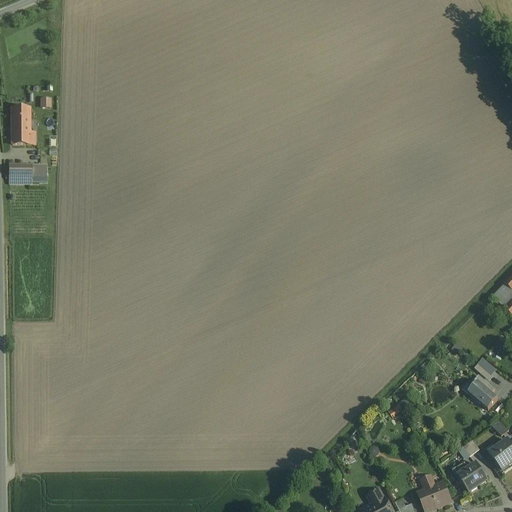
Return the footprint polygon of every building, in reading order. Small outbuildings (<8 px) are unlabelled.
[(55,108),(55,99),(43,98),(43,108),(55,108)] [(11,110),(11,147),(35,147),(35,134),(30,134),(30,110),(11,110)] [(47,167),(9,167),(9,186),(32,187),(32,184),(47,184),(47,167)] [(511,292),(506,287),(493,300),(504,310),(511,302),(511,292)] [(497,372),(483,361),(478,366),(485,372),(492,378),(497,372)] [(485,372),(478,366),(474,371),(481,377),(485,372)] [(492,378),(485,372),(481,377),(489,384),(493,379),(492,378)] [(494,392),(478,378),(475,382),(491,396),(494,392)] [(491,396),(475,382),(469,388),(472,390),(468,395),(488,413),(498,401),(491,396)] [(406,401),(399,405),(402,411),(410,407),(406,401)] [(389,414),(392,419),(400,413),(397,408),(389,414)] [(509,433),(499,423),(491,429),(501,438),(509,433)] [(462,450),(468,457),(469,459),(479,452),(472,443),(462,450)] [(511,449),(507,443),(490,456),(502,473),(511,466),(511,449)] [(468,457),(462,450),(458,453),(463,460),(468,457)] [(477,466),(458,479),(469,495),(480,488),(480,487),(486,483),(487,483),(488,483),(477,466)] [(443,485),(418,495),(424,511),(433,511),(451,505),(443,485)] [(380,492),(367,498),(372,508),(362,511),(391,511),(386,500),(380,492)] [(406,509),(403,502),(395,505),(398,511),(406,509)]
